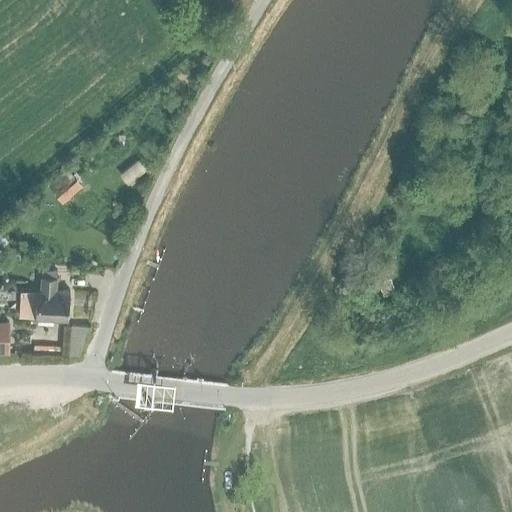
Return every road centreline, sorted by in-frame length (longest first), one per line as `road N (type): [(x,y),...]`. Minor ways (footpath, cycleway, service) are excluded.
road 1 (unclassified): [(89,379),(174,158),(265,0)]
road 2 (tertiary): [(237,399),(368,389),(511,335)]
road 3 (tertiary): [(237,399),(89,379)]
